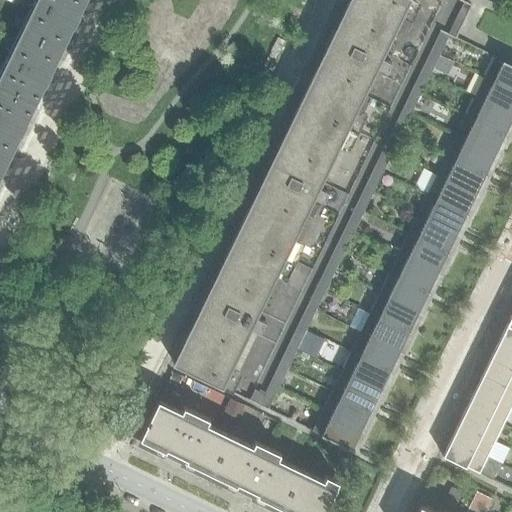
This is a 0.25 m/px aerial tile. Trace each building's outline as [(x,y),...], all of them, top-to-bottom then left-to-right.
[(57,53),(82,0),(38,0),(21,36),(57,53)] [(348,0),(335,30),(335,31),(337,32),(329,49),(327,48),(326,49),(326,48),(299,104),(347,127),(408,0),(348,0)] [(448,35),(441,32),(439,31),(429,51),(438,55),(448,35)] [(0,93),(30,108),(57,53),(21,36),(0,79),(0,93)] [(429,75),(438,55),(429,51),(420,70),(429,75)] [(511,65),(493,56),(483,76),(511,90),(511,65)] [(429,75),(420,70),(410,90),(419,94),(429,75)] [(381,75),(377,93),(393,98),(398,79),(381,75)] [(511,90),(483,76),(473,96),(511,114),(511,90)] [(410,114),(419,94),(410,90),(401,110),(410,114)] [(0,161),(3,163),(30,108),(0,93),(0,161)] [(511,114),(473,96),(464,116),(505,136),(511,122),(511,114)] [(284,257),(347,127),(299,104),(272,159),(273,160),(275,161),(266,179),(264,178),(263,178),(236,233),(284,257)] [(391,129),(400,133),(410,114),(401,110),(391,129)] [(464,116),(454,135),(496,156),(505,136),(464,116)] [(391,153),(400,133),(391,129),(382,149),(391,153)] [(454,135),(445,155),(486,175),(496,156),(454,135)] [(372,169),(381,173),(391,153),(382,149),(372,169)] [(445,155),(435,175),(477,195),(486,175),(445,155)] [(372,192),(381,173),(372,169),(363,188),(372,192)] [(435,175),(426,194),(467,214),(477,195),(435,175)] [(353,208),(362,212),(372,192),(363,188),(353,208)] [(426,194),(416,214),(458,234),(467,214),(426,194)] [(353,231),(362,212),(353,208),(344,227),(353,231)] [(416,214),(407,234),(448,254),(458,234),(416,214)] [(334,247),(343,251),(353,231),(344,227),(334,247)] [(221,387),(284,257),(236,233),(209,289),(210,289),(210,290),(212,291),(203,308),(201,307),(201,308),(200,307),(173,364),(221,387)] [(407,234),(397,253),(439,273),(448,254),(407,234)] [(333,271),(343,251),(334,247),(325,267),(333,271)] [(397,253),(387,273),(429,293),(439,273),(397,253)] [(315,286),(324,290),(333,271),(325,267),(315,286)] [(387,273),(378,293),(420,313),(429,293),(387,273)] [(314,310),(324,290),(315,286),(306,306),(314,310)] [(378,293),(368,312),(410,332),(420,313),(378,293)] [(296,326),(305,330),(314,310),(306,306),(296,326)] [(368,312),(359,332),(400,352),(410,332),(368,312)] [(505,323),(497,341),(511,348),(511,327),(506,325),(506,323),(505,323)] [(295,349),(305,330),(296,326),(287,345),(295,349)] [(359,332),(349,351),(391,372),(400,352),(359,332)] [(511,368),(511,348),(497,341),(489,357),(511,368)] [(277,365),(286,369),(295,349),(287,345),(277,365)] [(349,351),(340,371),(381,391),(391,372),(349,351)] [(511,368),(489,357),(481,373),(511,388),(511,368)] [(276,388),(286,369),(277,365),(268,384),(276,388)] [(340,371),(330,391),(372,411),(381,391),(340,371)] [(510,407),(511,402),(511,388),(481,373),(473,390),(510,407)] [(248,400),(266,409),(276,388),(268,384),(264,392),(259,389),(258,391),(253,389),(248,400)] [(473,390),(465,406),(502,424),(510,407),(473,390)] [(330,391),(321,410),(362,431),(372,411),(330,391)] [(157,400),(139,437),(140,438),(140,442),(162,453),(166,449),(185,458),(203,422),(157,400)] [(242,406),(229,400),(217,425),(230,432),(242,406)] [(494,440),(502,424),(465,406),(457,422),(494,440)] [(352,451),(362,431),(321,410),(311,431),(352,451)] [(236,483),(255,493),(273,456),(203,422),(185,458),(184,464),(232,487),(236,483)] [(457,422),(449,438),(486,456),(494,440),(457,422)] [(478,473),(486,456),(449,438),(441,455),(478,473)] [(323,511),(336,487),(273,456),(255,493),(254,499),(281,511),(323,511)] [(453,507),(460,492),(450,488),(443,503),(453,507)] [(476,491),(466,511),(465,511),(483,511),(490,499),(476,491)] [(431,511),(418,506),(418,505),(413,502),(408,511),(431,511)]
